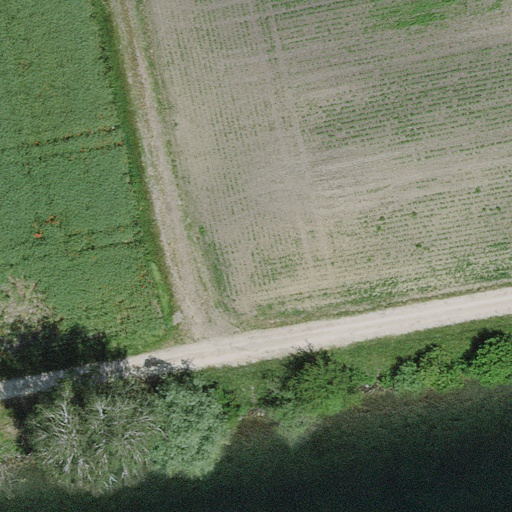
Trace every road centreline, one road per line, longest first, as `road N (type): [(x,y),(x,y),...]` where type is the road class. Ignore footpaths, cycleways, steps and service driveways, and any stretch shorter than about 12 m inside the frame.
road 1 (track): [(511,300),(0,403)]
road 2 (track): [(111,0),(198,363)]
